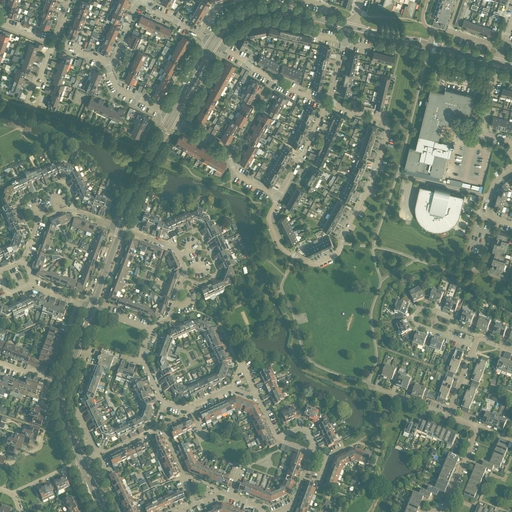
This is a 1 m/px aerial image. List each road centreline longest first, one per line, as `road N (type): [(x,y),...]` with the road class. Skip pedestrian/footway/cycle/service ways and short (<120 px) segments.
road 1 (residential): [(278,198),(268,218),(282,249),(313,264),(334,256),(368,189),(387,123)]
road 2 (tertiary): [(498,62),(352,27)]
road 3 (residential): [(278,198),(237,175),(226,147),(171,117)]
road 4 (residential): [(328,103),(213,42)]
road 5 (tertiary): [(171,117),(120,228)]
road 6 (residential): [(447,415),(476,432),(443,511)]
